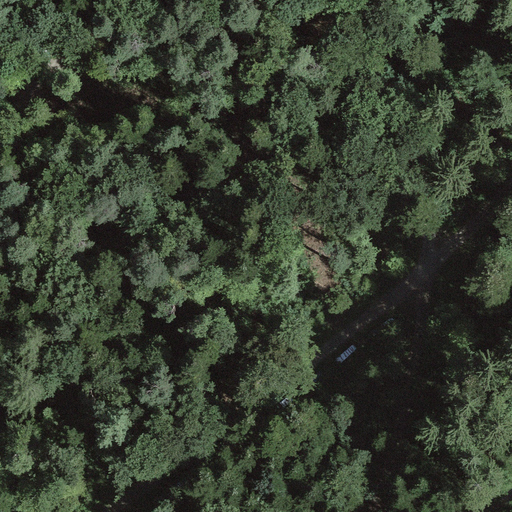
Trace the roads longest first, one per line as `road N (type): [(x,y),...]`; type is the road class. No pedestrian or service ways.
road 1 (track): [(511,177),(434,259),(114,511)]
road 2 (track): [(423,0),(431,308),(375,511)]
road 3 (track): [(0,136),(127,0)]
